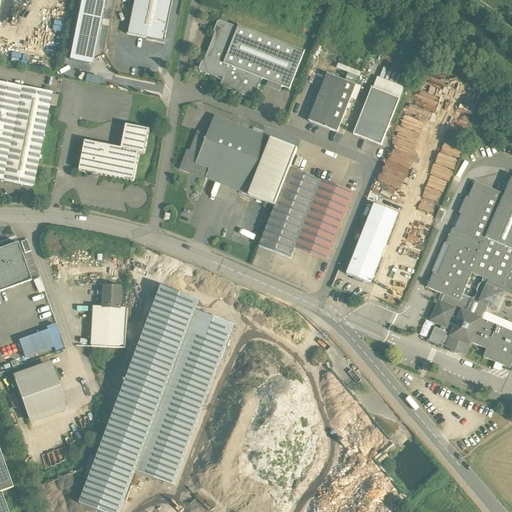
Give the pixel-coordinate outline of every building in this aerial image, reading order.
[(105,0),(82,0),(72,59),(93,63),(105,0)] [(164,42),(172,0),(135,0),(128,35),(164,42)] [(214,34),(212,41),(211,41),(211,43),(211,44),(209,48),(208,50),(208,51),(206,55),(205,57),(205,58),(205,59),(204,59),(202,60),(201,62),(201,63),(199,67),(198,69),(199,72),(201,72),(206,74),(208,75),(215,78),(216,78),(219,77),(223,78),(220,85),(221,87),(223,88),(227,89),(227,90),(230,91),(230,90),(234,92),(237,93),(241,95),(243,96),(244,96),(251,99),(252,99),(255,98),(258,89),(257,88),(258,87),(259,87),(260,86),(259,86),(261,81),(262,79),(223,64),(238,28),(220,21),(217,22),(216,25),(216,26),(214,30),(213,31),(214,33),(214,34)] [(304,52),(238,26),(238,28),(223,64),(262,79),(271,83),(271,82),(279,85),(279,86),(289,90),(304,52)] [(327,75),(309,122),(337,133),(356,86),(327,75)] [(22,87),(0,82),(0,180),(3,181),(22,87)] [(51,93),(22,87),(3,181),(32,187),(51,93)] [(371,89),(353,135),(381,146),(399,100),(371,89)] [(207,136),(198,132),(190,153),(187,152),(180,170),(206,180),(210,170),(245,183),(241,193),(249,196),(271,139),(214,117),(207,136)] [(149,130),(126,125),(121,149),(139,153),(139,154),(144,155),(149,130)] [(271,139),(249,196),(275,206),(289,169),(297,149),(271,139)] [(121,149),(85,142),(79,171),(90,173),(92,176),(97,177),(99,175),(133,182),(139,154),(139,153),(121,149)] [(321,181),(289,169),(275,206),(259,247),(290,259),(295,248),(321,181)] [(511,177),(505,195),(475,182),(468,198),(466,197),(459,213),(461,214),(455,230),(453,229),(446,244),(450,245),(438,275),(433,273),(427,288),(443,295),(440,302),(438,301),(429,322),(441,327),(452,331),(445,347),(452,350),(452,351),(454,354),(457,353),(465,356),(470,343),(472,344),(485,349),(485,350),(486,350),(483,358),(510,369),(511,363),(511,177)] [(353,194),(321,181),(295,248),(326,261),(353,194)] [(374,205),(346,275),(370,284),(398,214),(374,205)] [(440,208),(435,220),(441,222),(445,210),(440,208)] [(26,240),(20,243),(24,254),(30,251),(26,240)] [(16,243),(0,249),(0,291),(30,281),(16,243)] [(121,287),(105,286),(103,308),(121,308),(121,307),(120,307),(121,287)] [(199,302),(161,287),(79,505),(98,511),(119,511),(135,472),(195,311),(199,302)] [(103,308),(93,307),(91,347),(125,349),(127,309),(121,308),(103,308)] [(195,311),(135,472),(173,486),(221,359),(225,348),(234,326),(195,311)] [(440,330),(434,328),(433,330),(433,331),(429,340),(439,344),(439,345),(441,346),(441,345),(445,347),(452,331),(441,327),(440,330)] [(48,331),(29,337),(35,354),(54,348),(48,331)] [(29,337),(18,341),(24,358),(35,354),(29,337)] [(230,350),(225,348),(221,359),(226,361),(230,350)] [(52,368),(14,381),(27,419),(65,406),(52,368)] [(395,511),(409,500),(374,460),(393,443),(371,418),(366,418),(370,423),(363,429),(363,433),(360,430),(360,433),(347,445),(349,445),(343,450),(342,468),(350,469),(358,478),(374,479),(373,489),(371,491),(376,498),(372,501),(372,505),(376,510),(376,511),(381,507),(381,511),(395,511)] [(11,489),(0,457),(0,492),(0,493),(11,489)]
